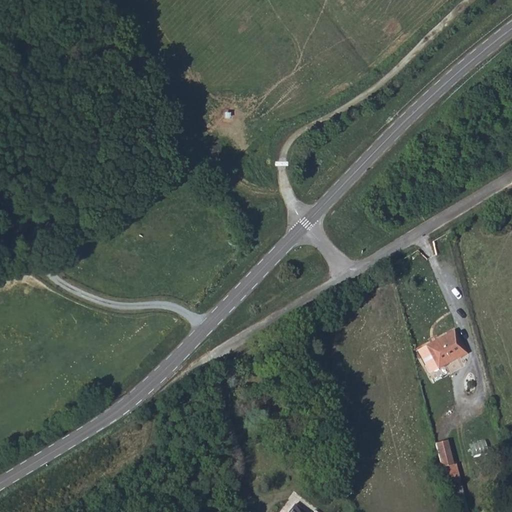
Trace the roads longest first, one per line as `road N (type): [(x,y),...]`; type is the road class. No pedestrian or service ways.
road 1 (tertiary): [(0,482),(138,395),(306,223)]
road 2 (tertiary): [(306,223),(423,102),(511,28)]
road 3 (track): [(202,330),(167,305),(119,306),(63,284),(0,213)]
road 4 (unclassified): [(347,268),(511,178)]
